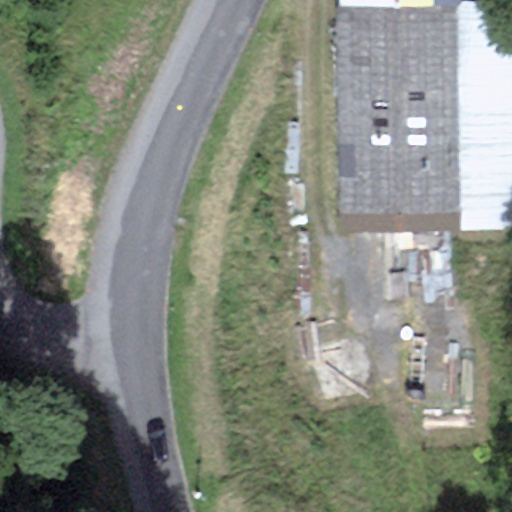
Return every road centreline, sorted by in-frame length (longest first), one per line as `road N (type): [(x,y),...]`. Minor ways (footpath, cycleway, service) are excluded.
road 1 (tertiary): [(234,0),(182,109),(140,250),(134,312),(141,375),(174,511)]
road 2 (track): [(137,342),(38,328),(0,302)]
